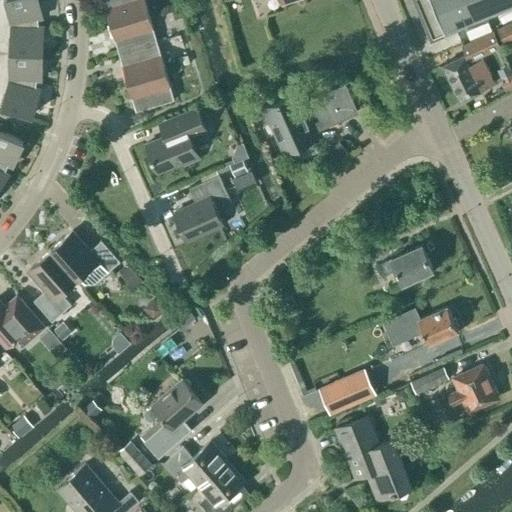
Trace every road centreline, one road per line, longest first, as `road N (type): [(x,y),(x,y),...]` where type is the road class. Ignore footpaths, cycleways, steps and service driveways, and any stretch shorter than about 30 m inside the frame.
road 1 (residential): [(264,511),(308,473),(237,296),(252,274),(388,162),(442,130)]
road 2 (residential): [(173,272),(112,134),(68,110)]
road 3 (tertiary): [(511,294),(442,130)]
road 4 (residential): [(68,110),(38,189),(0,243)]
road 5 (tertiary): [(442,130),(386,0)]
